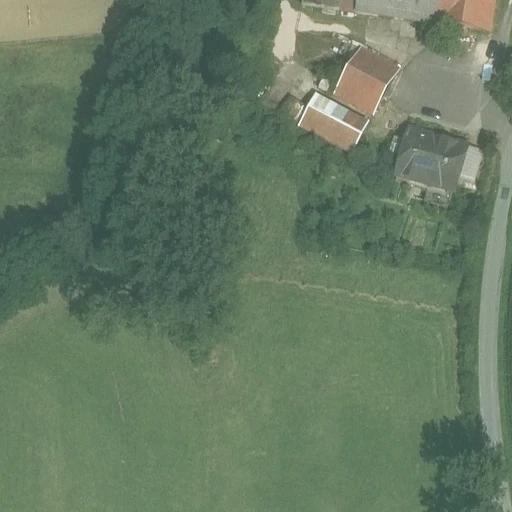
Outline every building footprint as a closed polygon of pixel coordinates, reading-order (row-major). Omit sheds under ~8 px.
[(354,27),(358,0),(314,0),(312,20),(354,27)] [(358,0),(354,27),(439,40),(445,0),(358,0)] [(487,51),(495,0),(445,0),(439,40),(439,44),(487,51)] [(327,106),(371,129),(396,82),(352,59),(327,106)] [(297,139),(307,120),(279,105),(269,124),(297,139)] [(373,139),(314,108),(307,120),(297,139),(356,171),(373,139)] [(450,151),(409,141),(395,195),(445,208),(459,211),(473,157),(450,151)]
